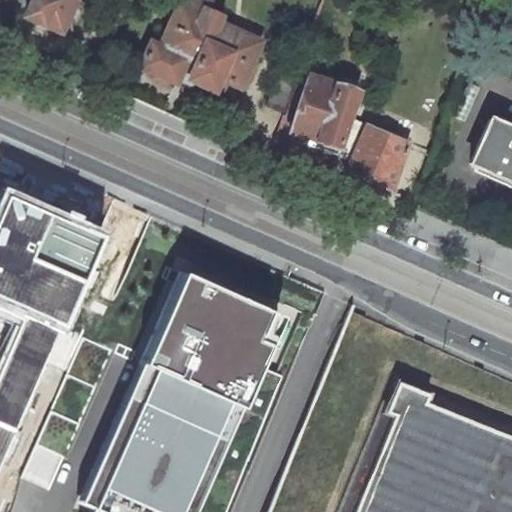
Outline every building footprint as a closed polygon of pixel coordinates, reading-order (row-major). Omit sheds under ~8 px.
[(0,0),(0,25),(2,27),(11,9),(24,15),(59,30),(71,0),(0,0)] [(209,2),(204,0),(187,0),(183,9),(177,6),(159,47),(150,43),(140,67),(174,82),(179,71),(190,76),(189,78),(212,89),(215,83),(222,86),(225,79),(238,85),(258,42),(216,23),(219,15),(206,10),(209,2)] [(481,4),(470,0),(453,0),(445,24),(471,33),(481,4)] [(296,78),(281,71),(265,106),(284,115),(296,78)] [(356,91),(307,75),(289,131),(315,140),(313,147),(335,155),(347,118),(356,91)] [(406,143),(347,118),(335,155),(348,161),(345,168),(391,189),(406,143)] [(511,129),(488,119),(469,163),(511,182),(511,129)] [(0,186),(0,473),(105,232),(0,186)] [(266,318),(179,279),(139,367),(151,373),(90,510),(93,511),(223,511),(281,385),(256,374),(265,352),(253,347),(266,318)] [(90,510),(151,373),(139,367),(77,505),(90,510)] [(511,511),(511,418),(392,372),(334,511),(511,511)]
